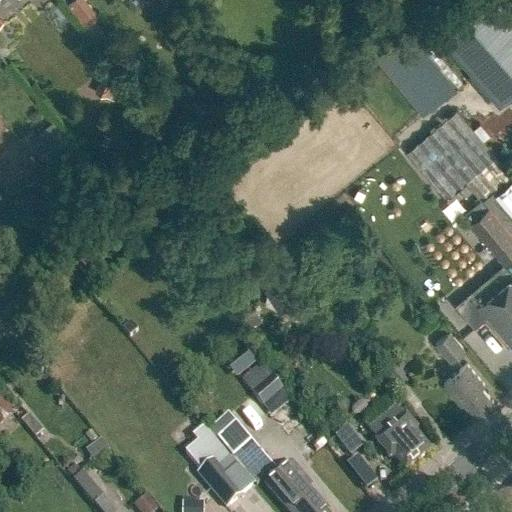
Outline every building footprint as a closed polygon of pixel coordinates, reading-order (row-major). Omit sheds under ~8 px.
[(71,0),(66,4),(85,27),(94,20),(77,0),(71,0)] [(511,17),(496,0),(468,0),(433,31),(500,107),(511,96),(511,17)] [(385,73),(419,114),(461,82),(413,25),(392,41),(405,57),(385,73)] [(452,196),(473,179),(486,195),(473,206),(479,214),(472,219),(508,263),(511,260),(511,167),(462,107),(412,148),(452,196)] [(511,346),(511,275),(499,286),(496,282),(492,286),(489,283),(478,293),(484,299),(477,305),(511,346)] [(130,325),(123,332),(130,339),(137,333),(130,325)] [(453,332),(438,345),(455,365),(470,352),(453,332)] [(254,397),(274,421),(294,404),(257,361),(246,371),(262,390),(254,397)] [(461,405),(464,402),(475,416),(492,402),(481,388),(484,385),(467,365),(443,384),(461,405)] [(0,425),(14,414),(0,397),(0,425)] [(394,461),(405,473),(430,453),(416,436),(418,432),(406,418),(404,419),(396,409),(368,432),(377,442),(375,444),(389,462),(394,461)] [(239,450),(254,434),(248,427),(232,443),(239,450)] [(348,429),(335,439),(349,458),(362,448),(348,429)] [(199,478),(228,511),(230,511),(257,488),(207,430),(195,440),(201,446),(189,456),(204,474),(199,478)] [(259,438),(242,446),(251,467),(269,459),(259,438)] [(286,511),(326,511),(307,490),(311,487),(291,464),(265,487),(286,511)] [(76,483),(101,511),(116,511),(85,474),(84,475),(75,465),(68,471),(77,481),(76,483)]
